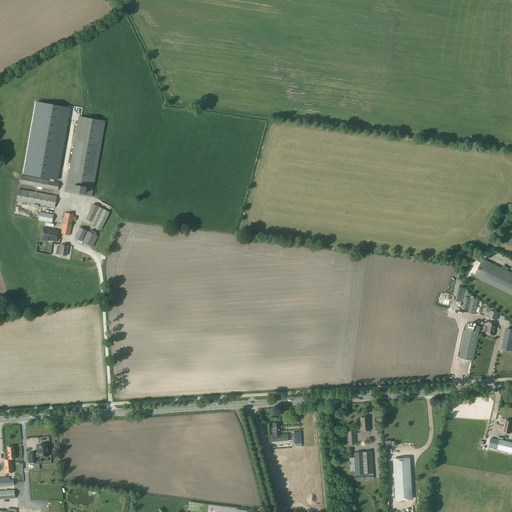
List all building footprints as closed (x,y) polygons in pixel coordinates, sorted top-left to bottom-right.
[(58,180),(69,114),(70,107),(36,101),(25,162),(23,174),(58,180)] [(92,196),(105,121),(79,116),(65,191),(92,196)] [(59,182),(21,175),(20,184),(58,191),(59,182)] [(19,189),(15,207),(37,211),(38,205),(54,208),(57,196),(19,189)] [(90,224),(101,229),(110,212),(93,204),(85,219),(91,221),(90,224)] [(493,226),(498,228),(506,212),(501,210),(493,226)] [(53,214),(40,212),(38,220),(51,223),(53,214)] [(61,233),(70,235),(74,214),(65,212),(61,233)] [(97,236),(93,233),(80,227),(75,238),(78,240),(77,242),(81,244),(83,242),(92,247),(98,236),(97,236)] [(48,240),(56,241),(58,231),(43,228),(42,240),(47,241),(48,240)] [(60,247),(57,247),(56,254),(59,254),(66,256),(68,244),(64,243),(63,245),(61,244),(60,247)] [(511,274),(483,260),(474,277),(511,295),(511,274)] [(458,287),(455,301),(461,302),(459,311),(475,315),(479,300),(478,300),(469,294),(464,288),(458,287)] [(478,314),(486,316),(489,304),(480,302),(478,314)] [(497,320),(499,313),(489,310),(488,318),(497,320)] [(497,324),(488,322),(487,327),(485,326),(484,331),(486,332),(485,333),(494,335),(497,324)] [(480,327),(466,323),(459,358),(473,361),(480,327)] [(511,329),(507,328),(502,349),(511,351),(511,329)] [(369,423),(368,417),(360,418),(360,422),(360,431),(370,431),(369,423)] [(511,433),(511,426),(511,421),(505,420),(503,432),(511,433)] [(269,441),(288,440),(287,434),(280,435),(279,422),(272,423),(273,427),(271,428),(271,432),(273,432),(273,435),(268,435),(269,441)] [(273,448),(275,482),(277,482),(278,494),(304,492),(300,432),(292,432),(292,443),(284,443),(285,447),(273,448)] [(488,447),(507,451),(509,442),(491,438),(488,447)] [(38,445),(39,452),(39,453),(35,453),(35,456),(38,456),(38,457),(49,456),(48,452),(47,452),(47,444),(38,445)] [(13,473),(12,459),(15,458),(15,454),(14,454),(13,447),(7,447),(8,459),(4,459),(5,473),(13,473)] [(373,474),(371,451),(353,452),(354,457),(349,458),(350,471),(355,471),(355,475),(356,480),(373,479),(373,474)] [(396,500),(411,499),(408,458),(393,459),(396,500)] [(0,491),(0,499),(15,498),(14,490),(0,491)]
